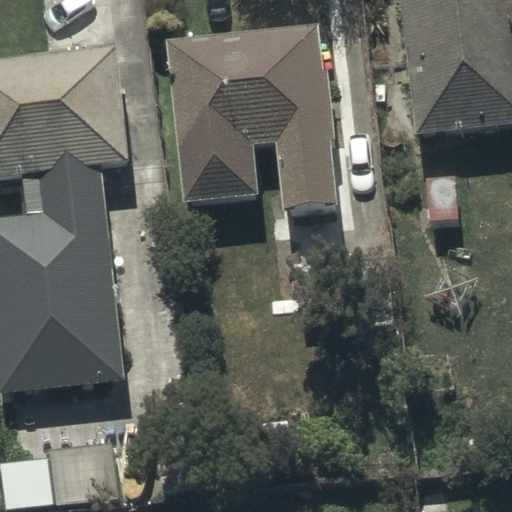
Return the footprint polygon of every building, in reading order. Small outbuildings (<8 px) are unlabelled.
[(511,0),(398,0),(415,146),(511,135),(511,0)] [(336,214),(314,32),(165,50),(184,212),(260,203),(254,153),(274,150),(282,220),(336,214)] [(0,68),(0,186),(30,183),(34,225),(0,228),(0,371),(3,399),(132,385),(110,175),(134,172),(121,55),(0,68)] [(472,174),(426,175),(427,236),(473,235),(472,174)] [(108,448),(48,455),(54,508),(115,501),(108,448)] [(165,453),(118,455),(119,511),(170,509),(165,453)] [(46,464),(0,467),(0,511),(6,511),(50,508),(46,464)]
